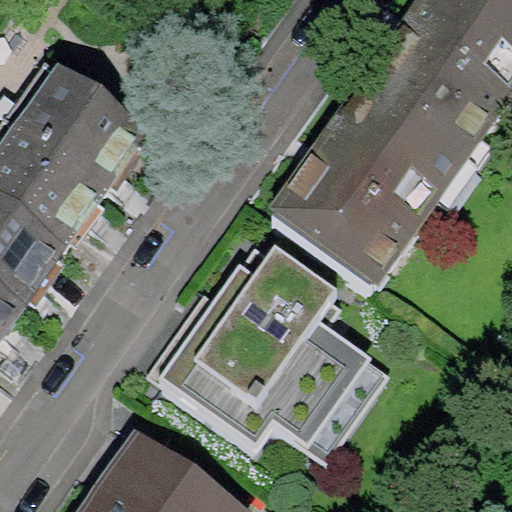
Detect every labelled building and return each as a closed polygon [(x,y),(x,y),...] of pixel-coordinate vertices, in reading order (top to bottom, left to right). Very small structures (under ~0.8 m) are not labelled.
[(366,99),(463,168),(511,99),(511,9),(499,0),(435,0),(400,50),(366,99)] [(511,0),(499,0),(511,9),(511,0)] [(110,191),(141,148),(43,78),(3,135),(101,205),(110,191)] [(274,229),(371,298),(463,168),(366,99),(308,180),(274,229)] [(75,241),(101,205),(3,135),(0,138),(0,218),(60,262),(75,241)] [(60,262),(0,218),(0,304),(20,319),(34,298),(60,262)] [(324,339),(340,317),(334,313),(336,310),(274,266),(272,269),(254,257),(216,310),(218,312),(201,336),(161,393),(252,458),(255,453),(253,452),(267,432),(300,455),(305,448),(308,450),(363,373),(365,375),(368,370),(324,339)] [(0,304),(0,346),(20,319),(0,304)] [(223,511),(139,452),(96,511),(223,511)]
